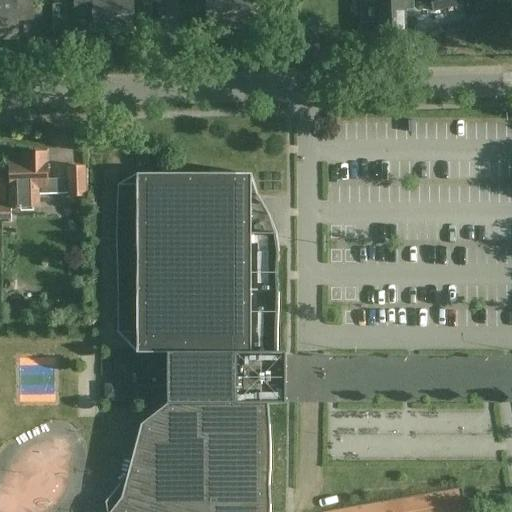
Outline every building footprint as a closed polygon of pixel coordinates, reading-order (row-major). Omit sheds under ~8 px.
[(0,38),(18,38),(17,20),(33,20),(32,0),(6,0),(7,2),(0,2),(0,38)] [(75,18),(93,17),(94,32),(134,31),(132,0),(55,0),(56,17),(75,16),(75,18)] [(220,27),(220,31),(252,30),(251,0),(207,0),(208,12),(205,12),(204,14),(204,21),(206,23),(208,23),(208,27),(220,27)] [(412,6),(412,0),(361,0),(362,4),(378,3),(379,37),(405,36),(404,7),(412,6)] [(462,0),(431,0),(434,11),(464,3),(462,0)] [(148,151),(133,151),(133,166),(148,166),(148,151)] [(69,193),(69,197),(86,196),(85,167),(68,168),(69,179),(48,180),(47,153),(25,154),(26,163),(10,164),(11,207),(11,209),(17,209),(18,210),(21,210),(21,212),(33,212),(33,208),(39,208),(39,207),(38,207),(37,194),(69,193)] [(107,511),(270,511),(270,507),(269,487),(270,466),(270,446),(270,426),(268,405),(286,405),(286,354),(277,354),(279,293),(278,274),(279,254),(276,235),(251,235),(251,175),(138,175),(138,186),(118,186),(118,334),(138,334),(138,354),(168,354),(168,405),(142,426),(129,473),(106,503),(107,511)] [(0,220),(12,220),(11,209),(11,207),(0,207),(0,220)] [(53,398),(52,386),(18,387),(18,400),(53,398)]
